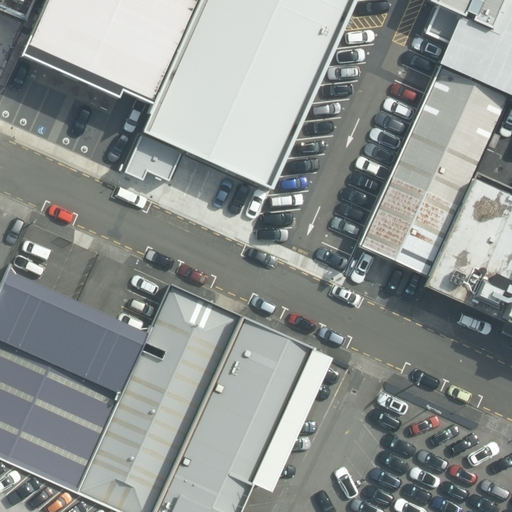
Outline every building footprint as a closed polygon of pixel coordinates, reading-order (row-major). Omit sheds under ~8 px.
[(39,0),(43,2),(21,51),(152,109),(199,0),(39,0)] [(199,0),(152,109),(136,144),(170,159),(195,107),(275,144),(314,60),(328,67),(335,52),(346,57),(357,31),(381,41),(400,0),(199,0)] [(435,65),(438,66),(509,97),(511,98),(511,0),(425,0),(425,3),(456,17),(435,65)] [(0,69),(22,20),(0,10),(0,69)] [(356,247),(426,277),(471,180),(509,97),(438,66),(356,247)] [(511,198),(471,180),(426,277),(422,287),(511,328),(511,198)] [(148,335),(4,271),(0,281),(0,457),(77,493),(148,335)] [(168,288),(148,335),(77,493),(120,511),(152,511),(239,319),(168,288)] [(239,319),(152,511),(238,511),(251,485),(269,494),(328,359),(311,351),(312,350),(239,319)]
